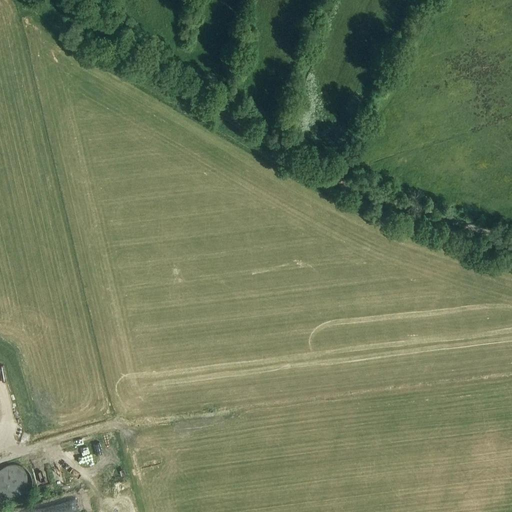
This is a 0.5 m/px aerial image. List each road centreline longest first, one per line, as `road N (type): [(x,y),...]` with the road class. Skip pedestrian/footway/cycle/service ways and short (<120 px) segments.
road 1 (track): [(511,243),(327,177),(274,147)]
road 2 (track): [(274,147),(179,89),(70,0)]
